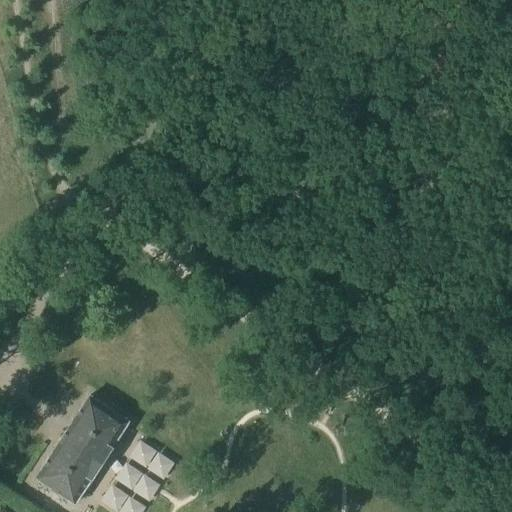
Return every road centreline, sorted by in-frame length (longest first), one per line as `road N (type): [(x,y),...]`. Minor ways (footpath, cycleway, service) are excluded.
road 1 (track): [(94,213),(511,504)]
road 2 (unknown): [(0,271),(55,179),(51,0)]
